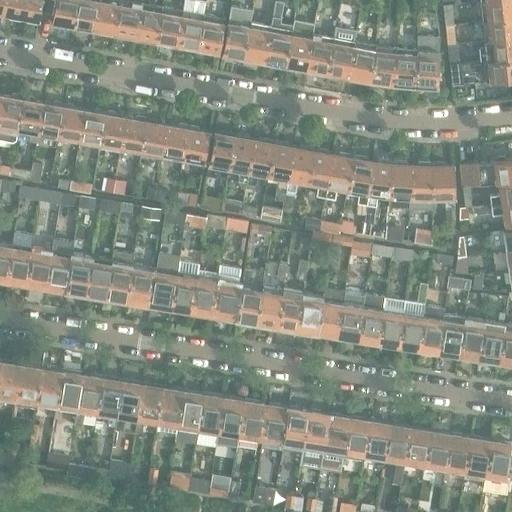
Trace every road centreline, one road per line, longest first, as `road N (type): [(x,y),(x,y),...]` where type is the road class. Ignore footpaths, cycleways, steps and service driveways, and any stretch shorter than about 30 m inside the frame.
road 1 (residential): [(0,320),(511,402)]
road 2 (residential): [(0,53),(392,121),(511,118)]
